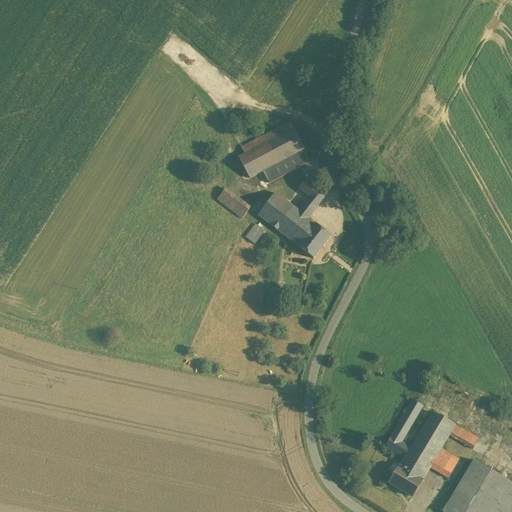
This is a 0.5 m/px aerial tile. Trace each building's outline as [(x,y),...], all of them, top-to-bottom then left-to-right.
[(291,122),(241,148),(245,154),(294,128),(291,122)] [(245,154),(239,157),(250,179),(263,172),(305,149),(294,128),(245,154)] [(305,149),(263,172),(269,184),(311,161),(305,149)] [(326,195),(306,180),(288,203),(308,219),(326,195)] [(250,209),(225,189),(217,200),(242,219),(250,209)] [(276,193),(258,215),(298,246),(315,224),(308,219),(288,203),(276,193)] [(315,224),(298,246),(298,247),(314,259),(331,237),(315,224)] [(265,231),(257,225),(246,238),(255,244),(265,231)] [(413,401),(385,447),(405,458),(405,459),(406,458),(433,412),(415,402),(413,401)] [(433,412),(406,458),(429,471),(430,468),(441,450),(449,436),(455,426),(433,412)] [(479,439),(455,426),(449,436),(473,449),(479,439)] [(459,460),(441,450),(430,468),(448,479),(459,460)] [(405,458),(390,483),(414,497),(429,471),(406,458),(405,459),(405,458)] [(511,511),(511,483),(474,460),(443,511),(511,511)]
